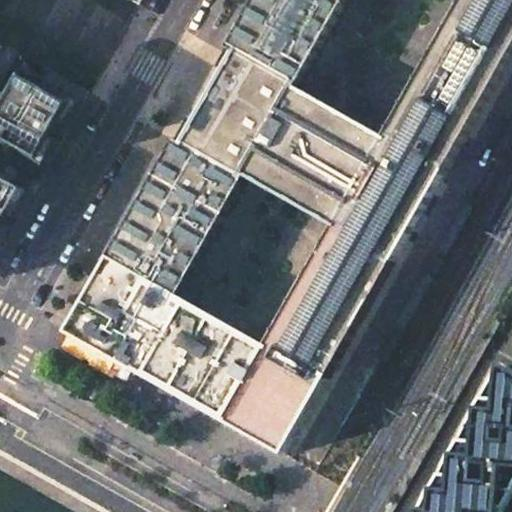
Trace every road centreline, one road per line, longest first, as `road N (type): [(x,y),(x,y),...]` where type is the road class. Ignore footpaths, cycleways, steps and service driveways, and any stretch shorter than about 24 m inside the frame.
road 1 (residential): [(188,0),(0,343)]
road 2 (residential): [(0,359),(267,511)]
